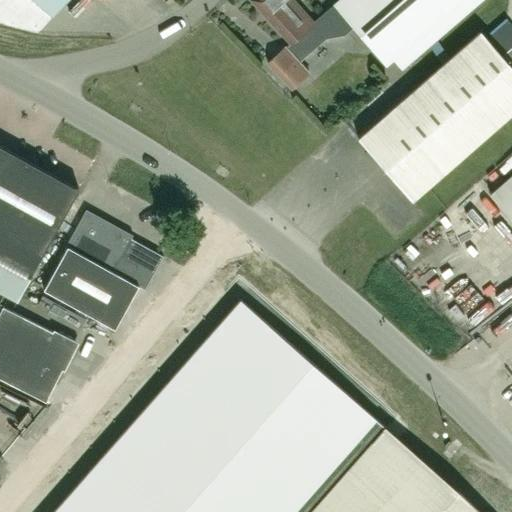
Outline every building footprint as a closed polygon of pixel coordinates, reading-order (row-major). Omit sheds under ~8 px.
[(35,0),(53,16),(67,0),(35,0)] [(251,0),(291,44),(315,23),(294,0),(251,0)] [(338,0),(330,7),(350,30),(353,27),(386,66),(463,0),(338,0)] [(511,112),(511,68),(480,32),(359,139),(413,200),(511,112)] [(291,89),(310,71),(284,45),(265,62),(291,89)] [(0,290),(17,300),(44,250),(78,187),(0,144),(0,290)] [(511,174),(490,194),(511,219),(511,174)] [(67,246),(68,247),(130,281),(149,248),(127,236),(128,234),(87,211),(67,246)] [(115,329),(139,285),(130,281),(68,247),(44,290),(115,329)] [(473,278),(450,297),(480,334),(511,307),(511,273),(487,294),(473,278)] [(480,511),(457,490),(384,426),(240,299),(52,511),(480,511)] [(0,378),(46,402),(73,349),(70,340),(3,306),(0,311),(0,378)]
